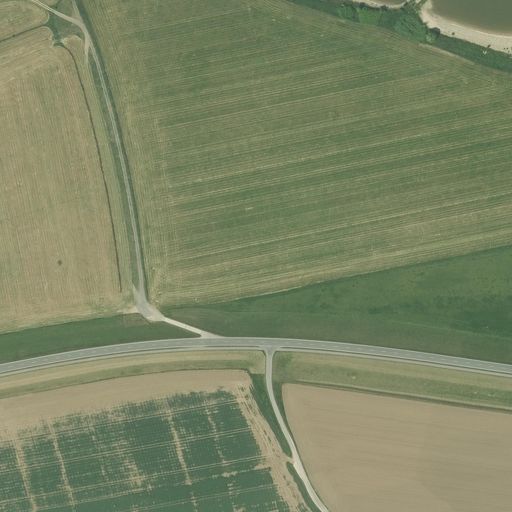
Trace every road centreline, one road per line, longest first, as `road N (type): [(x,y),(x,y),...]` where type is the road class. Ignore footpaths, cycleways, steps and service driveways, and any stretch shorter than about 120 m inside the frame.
road 1 (secondary): [(511,367),(374,347),(226,339),(0,367)]
road 2 (track): [(270,340),(266,376),(311,494),(326,511)]
